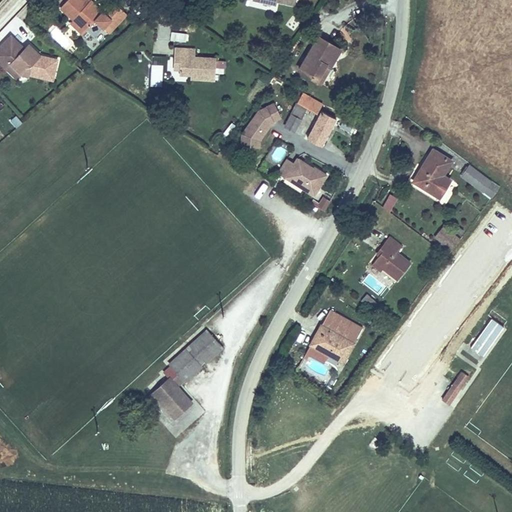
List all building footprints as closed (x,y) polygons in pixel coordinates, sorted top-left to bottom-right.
[(101,12),(92,3),(88,7),(80,0),(65,0),(60,6),(73,18),(86,31),(96,22),(107,34),(127,14),(113,1),(101,12)] [(81,36),(86,31),(73,18),(69,23),(81,36)] [(187,42),(187,33),(172,32),(171,42),(187,42)] [(55,60),(38,56),(26,44),(21,48),(8,36),(0,44),(0,63),(4,67),(9,62),(21,73),(27,75),(28,74),(51,79),(55,60)] [(297,70),(317,81),(327,63),(332,66),(341,50),(317,36),(297,70)] [(173,48),(172,61),(180,61),(180,71),(178,71),(178,75),(195,75),(194,81),(213,82),(214,58),(192,56),(192,50),(173,48)] [(180,61),(172,61),(172,70),(178,71),(180,71),(180,61)] [(21,73),(9,62),(4,67),(16,78),(21,73)] [(327,63),(317,81),(321,84),(332,66),(327,63)] [(150,65),(150,87),(162,87),(162,65),(150,65)] [(296,103),(317,114),(323,103),(302,92),(296,103)] [(268,121),(273,118),(275,122),(282,117),(274,104),(266,108),(268,111),(263,113),(260,117),(258,115),(243,134),(242,146),(259,148),(260,140),(271,125),(268,121)] [(298,105),(286,127),(295,132),(307,110),(298,105)] [(263,113),(268,111),(266,108),(262,111),(261,112),(258,115),(260,117),(263,113)] [(322,112),(309,139),(322,146),(336,120),(322,112)] [(15,128),(22,123),(17,115),(10,119),(15,128)] [(344,120),(339,127),(351,135),(356,128),(344,120)] [(445,175),(453,161),(432,148),(410,182),(438,200),(451,179),(445,175)] [(327,176),(314,167),(313,169),(303,162),(302,165),(296,162),(294,164),(288,160),(279,173),(286,178),(289,173),(306,184),(303,189),(314,196),(327,176)] [(489,199),(499,186),(469,164),(459,176),(489,199)] [(306,184),(289,173),(286,178),(303,189),(306,184)] [(390,212),(398,198),(389,193),(382,207),(390,212)] [(325,212),(330,202),(318,194),(311,204),(325,212)] [(433,239),(449,251),(458,240),(441,228),(433,239)] [(399,279),(411,263),(396,253),(401,247),(388,237),(383,244),(389,248),(378,262),(387,269),(399,279)] [(378,262),(389,248),(383,244),(369,262),(384,273),(387,269),(378,262)] [(367,313),(373,304),(363,296),(356,304),(367,313)] [(321,357),(337,365),(357,331),(324,312),(301,354),(317,364),(321,357)] [(482,356),(503,327),(490,318),(469,347),(482,356)] [(171,368),(185,355),(197,368),(183,382),(187,387),(226,350),(223,346),(206,361),(194,348),(196,347),(211,333),(207,329),(168,365),(171,368)] [(223,346),(211,333),(196,347),(194,348),(206,361),(223,346)] [(185,355),(171,368),(175,373),(150,396),(173,421),(191,404),(176,388),(183,382),(197,368),(185,355)] [(468,377),(461,372),(441,400),(448,405),(468,377)]
